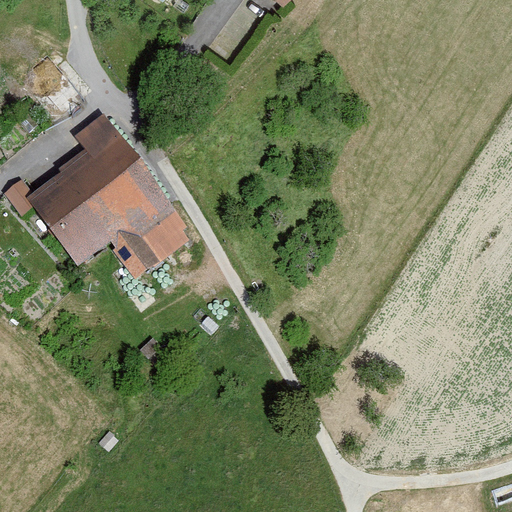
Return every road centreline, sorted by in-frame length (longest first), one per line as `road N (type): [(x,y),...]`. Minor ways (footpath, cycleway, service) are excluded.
road 1 (residential): [(352,482),(91,41),(82,0)]
road 2 (unknown): [(0,195),(81,123),(114,79)]
road 3 (track): [(511,462),(448,482),(352,482)]
